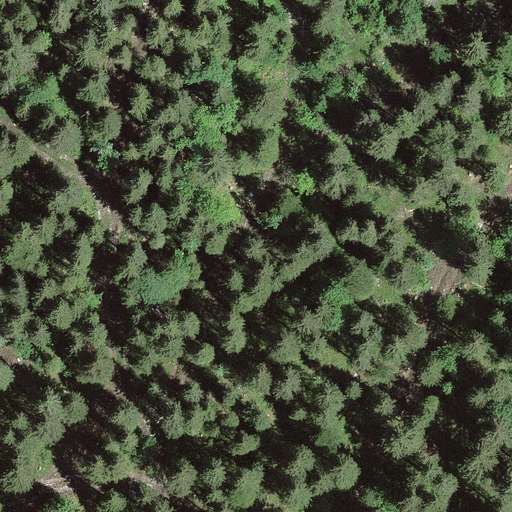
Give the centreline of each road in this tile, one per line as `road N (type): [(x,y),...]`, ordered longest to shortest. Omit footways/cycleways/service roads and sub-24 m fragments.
road 1 (track): [(358,511),(451,246),(511,176)]
road 2 (track): [(0,493),(112,478),(158,488),(169,511)]
